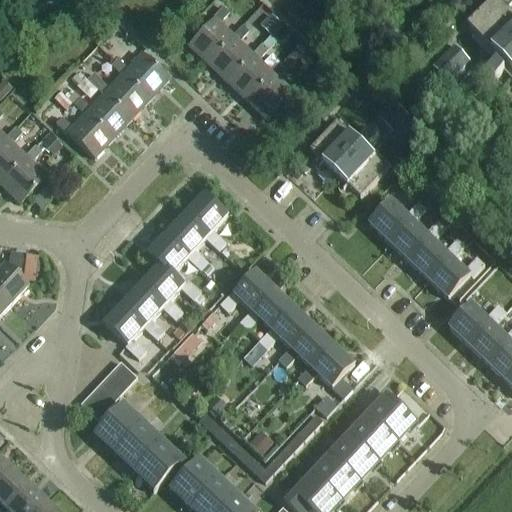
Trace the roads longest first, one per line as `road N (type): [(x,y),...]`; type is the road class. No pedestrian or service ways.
road 1 (residential): [(83,242),(185,139),(470,407)]
road 2 (residential): [(108,511),(54,458),(69,329)]
road 3 (residential): [(392,511),(481,417),(470,407)]
